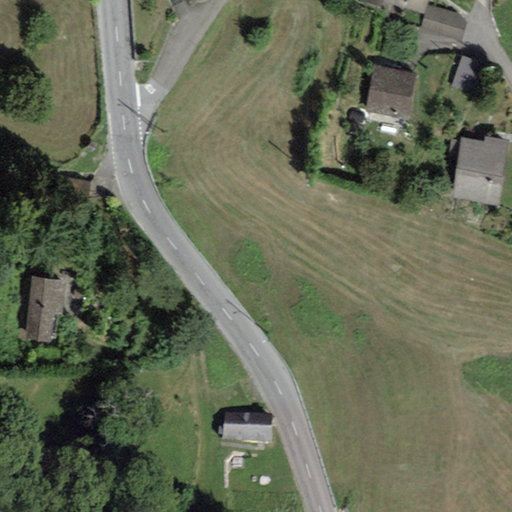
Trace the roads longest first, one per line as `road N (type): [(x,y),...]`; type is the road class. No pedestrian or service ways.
road 1 (tertiary): [(321,511),(277,383),(142,201),(123,113)]
road 2 (residential): [(123,113),(153,94),(220,0)]
